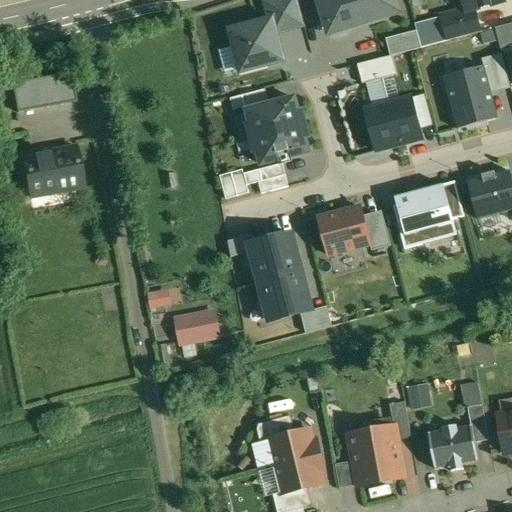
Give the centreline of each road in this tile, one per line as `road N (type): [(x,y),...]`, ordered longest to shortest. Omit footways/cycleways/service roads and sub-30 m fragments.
road 1 (track): [(172,511),(78,4)]
road 2 (residential): [(511,144),(345,188)]
